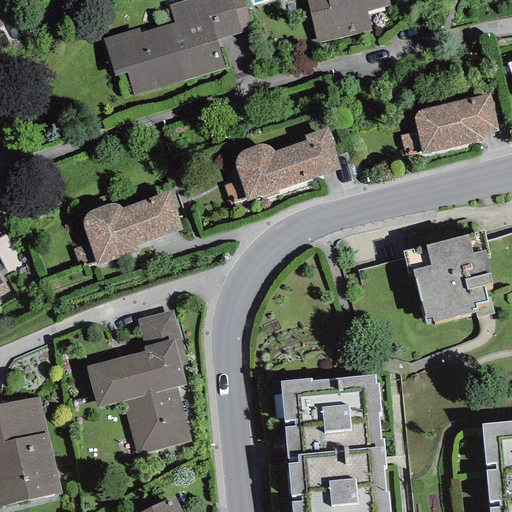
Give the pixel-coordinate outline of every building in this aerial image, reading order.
[(211,0),(205,2),(204,0),(187,0),(169,5),(174,23),(141,33),(139,28),(103,38),(115,77),(126,73),(133,96),(225,69),(217,41),(252,30),(242,0),(211,0)] [(387,0),(306,0),(316,43),(371,31),(366,11),(389,6),(387,0)] [(490,94),(470,98),(479,136),(483,135),(499,131),(490,94)] [(484,139),(483,135),(479,136),(470,98),(421,109),(418,111),(413,118),(417,131),(400,136),(404,155),(420,151),(421,155),(484,139)] [(304,135),(306,140),(319,177),(340,170),(334,146),(327,129),(304,135)] [(319,177),(306,140),(274,151),(272,149),(270,147),(268,145),(264,144),(259,144),(244,150),(241,151),(238,154),(236,159),(235,163),(235,166),(239,180),(223,185),(230,205),(246,200),(246,201),(319,177)] [(182,229),(168,191),(123,208),(120,206),(116,204),(112,204),(90,211),(85,216),(83,220),(82,224),(89,243),(73,249),(80,267),(95,261),(96,265),(139,251),(137,245),(182,229)] [(468,235),(425,246),(403,251),(408,274),(413,272),(424,320),(432,318),(433,322),(475,312),(476,318),(494,314),(490,298),(487,299),(484,285),(492,283),(489,274),(491,273),(486,255),(490,254),(484,231),(468,235)] [(0,303),(1,303),(0,302),(0,295),(9,292),(0,276),(0,303)] [(136,320),(143,347),(174,339),(181,366),(187,364),(173,310),(136,320)] [(144,352),(86,366),(96,408),(122,402),(136,455),(191,441),(177,386),(186,384),(181,366),(174,339),(143,347),(144,352)] [(311,378),(280,380),(291,511),(389,511),(388,491),(385,492),(382,465),(386,465),(383,438),(380,439),(377,412),(380,412),(378,382),(375,382),(374,374),(311,380),(311,378)] [(39,398),(0,406),(0,507),(61,493),(39,398)] [(511,511),(511,421),(482,424),(489,511),(511,511)] [(182,511),(174,496),(142,511),(182,511)]
